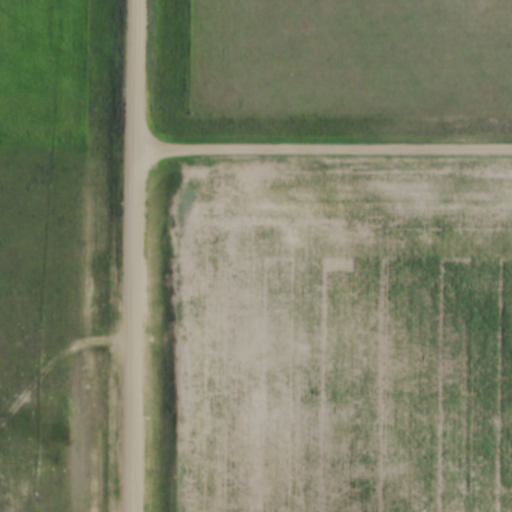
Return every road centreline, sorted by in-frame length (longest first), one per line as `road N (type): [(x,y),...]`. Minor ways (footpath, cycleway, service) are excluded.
road 1 (tertiary): [(134,511),(137,0)]
road 2 (track): [(137,343),(75,345),(0,426)]
